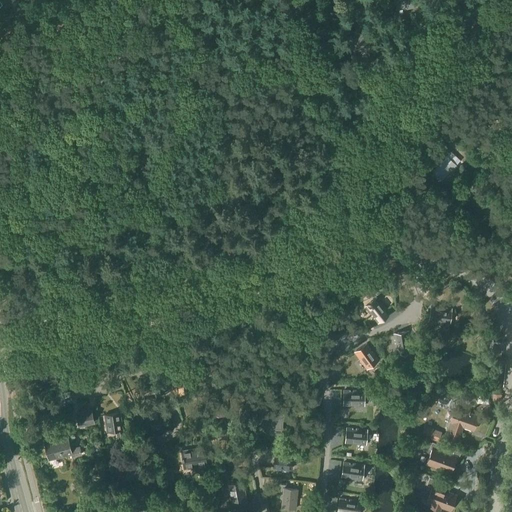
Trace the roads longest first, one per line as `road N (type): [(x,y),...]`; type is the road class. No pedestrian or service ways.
road 1 (unclassified): [(409,252),(332,231),(0,321)]
road 2 (unclassified): [(0,355),(365,255),(409,252)]
road 3 (track): [(369,124),(427,41),(497,0)]
road 4 (track): [(295,0),(314,73),(332,103),(369,124)]
road 5 (track): [(290,241),(369,124)]
